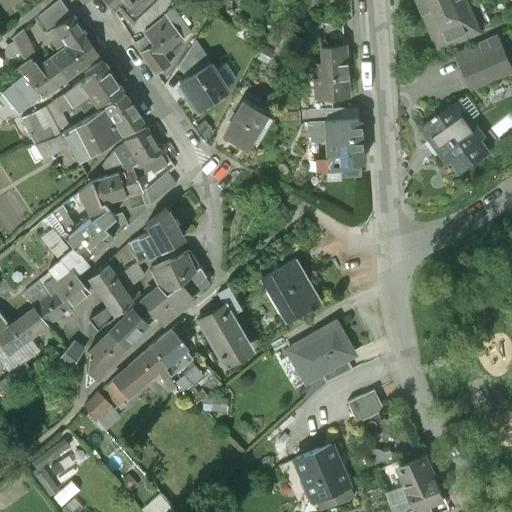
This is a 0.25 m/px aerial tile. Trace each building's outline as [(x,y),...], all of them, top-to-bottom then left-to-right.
[(59,0),(56,0),(37,16),(46,30),(53,25),(53,24),(69,13),(59,0)] [(122,0),(104,0),(113,9),(116,6),(122,0)] [(122,0),(116,6),(131,22),(152,0),(122,0)] [(427,0),(419,4),(439,50),(481,32),(466,0),(427,0)] [(66,43),(47,57),(62,77),(63,78),(96,53),(69,13),(53,24),(53,25),(66,43)] [(145,33),(134,42),(155,72),(170,62),(163,52),(183,36),(165,14),(144,31),(145,33)] [(217,15),(203,32),(214,42),(229,25),(217,15)] [(32,51),(21,29),(11,37),(24,61),(30,57),(32,51)] [(496,34),(458,51),(469,76),(507,59),(496,34)] [(344,45),(322,47),(323,63),(314,63),(316,97),(348,94),(344,45)] [(47,57),(36,65),(30,57),(24,61),(17,66),(41,95),(52,86),(51,85),(62,77),(47,57)] [(84,74),(62,91),(70,105),(87,93),(95,103),(119,87),(100,59),(82,72),(84,74)] [(511,68),(507,59),(469,76),(474,88),(511,72),(511,68)] [(209,62),(179,82),(195,106),(225,87),(209,62)] [(122,92),(103,104),(121,132),(141,120),(122,92)] [(66,124),(52,99),(44,106),(56,129),(66,124)] [(242,100),(224,130),(245,142),(263,112),(242,100)] [(454,104),(422,128),(448,163),(453,159),(462,172),(488,153),(479,140),(484,137),(471,119),(467,122),(454,104)] [(54,136),(49,139),(48,138),(40,141),(45,149),(39,153),(43,159),(67,144),(76,161),(118,134),(101,108),(54,136)] [(34,111),(21,117),(34,144),(40,141),(48,138),(49,139),(54,136),(49,125),(41,128),(34,111)] [(358,121),(308,122),(308,142),(319,142),(327,142),(328,171),(342,170),(342,166),(359,165),(358,121)] [(145,126),(124,138),(126,140),(144,170),(149,167),(151,170),(165,162),(160,152),(165,149),(162,143),(156,146),(145,126)] [(126,140),(112,150),(120,166),(116,167),(117,172),(126,195),(142,190),(135,174),(144,170),(126,140)] [(319,142),(308,142),(309,161),(319,161),(319,142)] [(166,170),(150,184),(150,186),(155,198),(160,194),(160,195),(168,189),(168,188),(175,183),(166,170)] [(117,172),(90,180),(77,191),(86,209),(114,198),(126,195),(117,172)] [(150,186),(145,188),(149,202),(155,198),(150,186)] [(76,230),(58,205),(51,211),(67,236),(71,234),(76,230)] [(151,230),(127,242),(136,261),(159,249),(181,236),(166,206),(146,221),(151,230)] [(106,207),(91,218),(76,230),(71,234),(76,240),(71,244),(74,247),(85,260),(86,260),(111,236),(102,226),(113,217),(113,216),(106,207)] [(121,212),(113,216),(113,217),(102,226),(111,236),(126,222),(121,212)] [(65,255),(47,269),(54,278),(44,285),(49,292),(54,288),(67,306),(88,291),(75,273),(88,262),(86,260),(85,260),(74,247),(64,254),(65,255)] [(186,266),(176,276),(180,281),(198,265),(187,249),(176,255),(186,266)] [(176,276),(165,260),(149,267),(158,284),(168,293),(180,281),(176,276)] [(114,276),(105,262),(86,277),(106,305),(112,314),(130,300),(123,289),(120,285),(114,276)] [(135,262),(114,276),(120,285),(123,289),(131,283),(142,274),(135,262)] [(319,305),(294,262),(260,281),(286,324),(319,305)] [(168,293),(158,284),(142,298),(153,314),(159,321),(180,306),(175,300),(203,274),(198,265),(180,281),(168,293)] [(39,279),(23,291),(33,305),(49,292),(44,285),(39,279)] [(131,283),(123,289),(130,300),(139,294),(131,283)] [(241,310),(228,287),(217,293),(223,304),(224,304),(231,316),(241,310)] [(33,305),(32,305),(45,322),(62,310),(66,314),(71,311),(67,306),(54,288),(49,292),(33,305)] [(142,298),(130,309),(143,324),(153,314),(142,298)] [(231,316),(224,304),(223,304),(211,311),(212,313),(200,320),(199,318),(197,319),(223,363),(249,347),(231,316)] [(45,322),(32,305),(9,322),(0,310),(0,339),(7,350),(45,322)] [(106,305),(93,316),(101,325),(112,314),(106,305)] [(130,309),(118,320),(107,331),(123,346),(143,324),(130,309)] [(336,325),(289,352),(307,384),(322,376),(347,361),(354,357),(336,325)] [(186,346),(172,329),(149,347),(163,366),(164,366),(169,374),(184,361),(180,358),(184,354),(181,350),(186,346)] [(495,361),(511,355),(511,339),(508,329),(487,337),(495,361)] [(62,343),(51,330),(35,344),(43,354),(39,357),(43,362),(62,343)] [(107,331),(87,351),(88,352),(85,370),(95,379),(105,368),(104,367),(123,346),(107,331)] [(81,349),(70,341),(55,360),(67,368),(81,349)] [(163,366),(149,347),(112,380),(127,397),(157,371),(163,366)] [(347,361),(322,376),(328,386),(354,373),(347,361)] [(193,365),(183,374),(192,385),(203,376),(193,365)] [(163,366),(157,371),(162,380),(169,374),(164,366),(163,366)] [(127,397),(112,380),(102,388),(121,409),(126,406),(122,402),(127,397)] [(374,392),(348,404),(358,423),(383,411),(374,392)] [(374,447),(392,437),(380,414),(361,424),(374,447)] [(333,446),(297,461),(313,501),(331,494),(335,505),(353,498),(348,486),(349,486),(333,446)] [(424,459),(400,469),(412,499),(400,503),(403,511),(426,511),(432,510),(430,505),(444,500),(424,459)] [(147,511),(173,511),(177,508),(161,492),(144,509),(147,511)]
